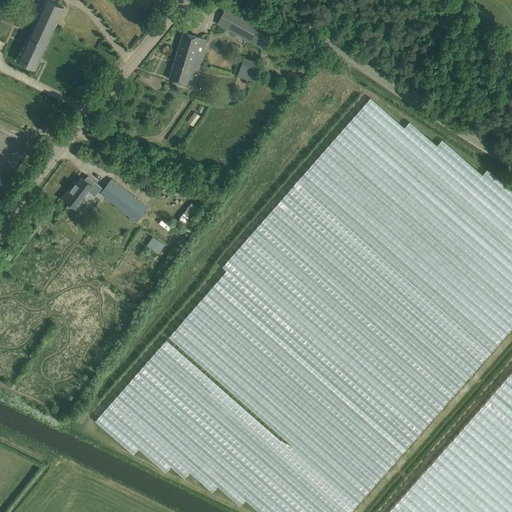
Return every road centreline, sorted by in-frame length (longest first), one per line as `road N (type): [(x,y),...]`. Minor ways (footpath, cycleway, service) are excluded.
road 1 (unclassified): [(511,160),(268,0)]
road 2 (tertiary): [(0,223),(185,0)]
